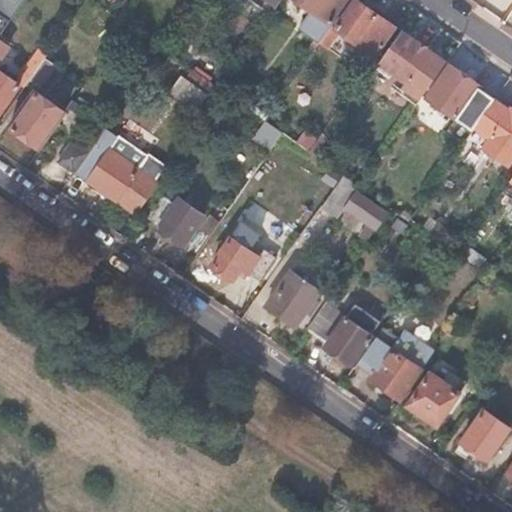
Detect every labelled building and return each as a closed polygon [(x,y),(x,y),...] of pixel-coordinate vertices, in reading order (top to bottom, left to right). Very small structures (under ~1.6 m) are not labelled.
[(252,0),(263,8),(275,5),(267,0),(252,0)] [(298,31),(316,44),(347,0),(294,0),(311,12),(298,31)] [(374,58),(396,28),(355,0),(347,0),(316,44),(324,49),(336,32),(374,58)] [(423,93),(445,61),(401,31),(378,62),(380,63),(377,68),(389,77),(393,72),(423,93)] [(43,59),(46,54),(39,48),(15,81),(0,70),(0,110),(18,85),(23,88),(30,78),(43,59)] [(52,66),(43,59),(30,78),(39,85),(52,66)] [(493,98),(494,98),(477,86),(478,84),(450,63),(426,96),(472,129),(493,98)] [(168,91),(193,108),(204,92),(180,75),(168,91)] [(7,126),(39,147),(63,113),(32,90),(7,126)] [(508,108),(493,98),(472,129),(469,133),(483,144),(482,145),(506,161),(511,153),(511,108),(509,107),(508,108)] [(73,171),(136,215),(158,183),(109,148),(114,141),(101,132),(86,153),(73,171)] [(56,159),(73,171),(86,153),(69,141),(56,159)] [(341,176),(324,201),(336,210),(354,185),(341,176)] [(376,201),(377,200),(370,196),(368,200),(356,191),(344,207),(356,216),(348,227),(365,239),(386,209),(376,201)] [(157,229),(183,245),(204,215),(180,197),(175,203),(162,193),(147,216),(160,226),(157,229)] [(421,231),(440,244),(448,231),(430,219),(421,231)] [(264,247),(258,255),(231,237),(212,265),(233,279),(243,268),(261,281),(278,258),(264,247)] [(319,291),(290,271),(267,305),(295,326),(319,291)] [(326,303),(308,329),(327,342),(324,347),(350,364),(379,321),(355,304),(345,316),(326,303)] [(384,327),(362,358),(378,369),(372,379),(400,398),(434,349),(405,329),(399,337),(384,327)] [(460,395),(429,374),(408,403),(439,425),(460,395)] [(509,429),(484,411),(463,441),(488,459),(509,429)]
